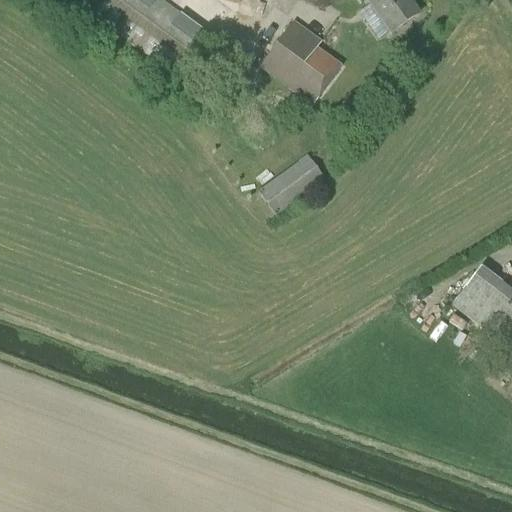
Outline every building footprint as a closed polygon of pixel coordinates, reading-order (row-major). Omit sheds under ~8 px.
[(179,84),(212,39),(158,0),(99,0),(89,15),(179,84)] [(239,15),(243,2),(234,0),(217,0),(216,9),(239,15)] [(363,0),(390,37),(418,17),(405,0),(363,0)] [(311,109),(342,68),(317,50),(321,44),(292,23),(259,70),(311,109)] [(275,218),(324,183),(305,157),(256,193),(275,218)] [(511,295),(480,271),(453,307),(511,352),(511,295)]
